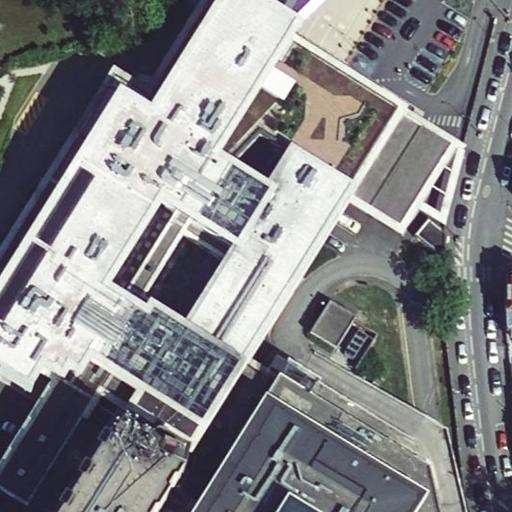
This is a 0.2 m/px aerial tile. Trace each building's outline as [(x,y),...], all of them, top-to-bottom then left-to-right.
[(122,76),(0,296),(0,311),(84,317),(247,319),(255,318),(263,316),(271,313),(278,309),(287,301),(297,289),(299,287),(356,188),(410,219),(415,211),(331,143),(329,127),(354,96),(368,79),(342,64),(317,50),(292,36),(281,56),(254,40),(268,16),(257,10),(240,0),(205,0),(152,94),(122,76)] [(254,40),(281,56),(292,36),(317,0),(277,0),(268,16),(254,40)] [(460,133),(368,79),(354,96),(441,166),(460,133)] [(331,143),(415,211),(441,166),(354,96),(329,127),(331,143)] [(415,239),(445,263),(444,235),(429,222),(415,239)] [(440,511),(419,422),(321,359),(307,382),(291,371),(259,356),(297,289),(287,301),(278,309),(271,313),(263,316),(255,318),(247,319),(84,317),(0,311),(0,370),(41,394),(53,372),(68,381),(0,501),(15,511),(440,511)] [(329,304),(309,335),(335,352),(355,321),(329,304)] [(467,511),(450,441),(419,422),(440,511),(467,511)]
